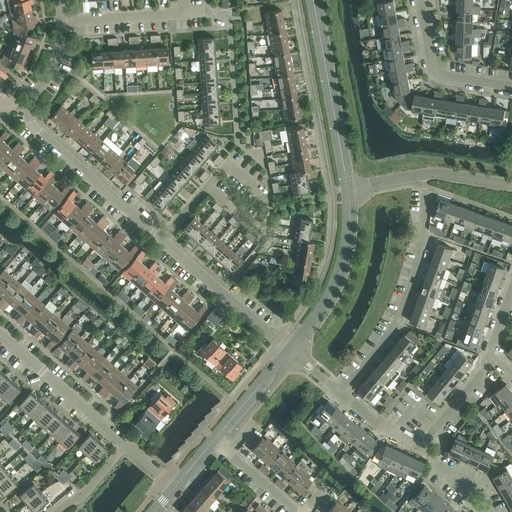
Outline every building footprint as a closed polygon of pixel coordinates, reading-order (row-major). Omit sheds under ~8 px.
[(7,0),(11,14),(31,10),(30,4),(32,3),(31,0),(7,0)] [(378,0),(378,3),(380,15),(396,12),(394,1),(393,1),(392,0),(378,0)] [(473,0),(457,0),(457,10),(480,10),(480,6),(473,6),(473,0)] [(15,30),(26,31),(26,29),(37,26),(35,15),(32,16),(31,10),(11,14),(15,30)] [(267,24),(283,21),(281,10),(265,13),(267,24)] [(480,10),(457,10),(457,21),(473,21),(473,14),(480,14),(480,10)] [(380,15),(382,26),(404,22),(404,18),(397,19),(396,12),(380,15)] [(283,21),(267,24),(269,35),(285,32),(283,21)] [(473,21),(457,21),(457,32),(480,33),(480,29),(473,29),(473,21)] [(382,26),(384,37),(400,35),(398,27),(405,26),(404,22),(382,26)] [(15,30),(9,46),(27,54),(29,49),(32,50),(36,39),(25,34),(26,32),(26,31),(15,30)] [(285,32),(269,35),(270,46),(287,43),(285,32)] [(480,33),(457,32),(457,44),(472,44),(472,37),(479,37),(480,33)] [(381,50),(386,49),(408,45),(408,40),(401,42),(400,35),(384,37),(378,39),(381,50)] [(199,50),(215,49),(215,38),(198,39),(199,50)] [(287,43),(270,46),(272,56),(289,53),(287,43)] [(472,44),(457,44),(456,56),(464,56),(464,60),(472,60),(472,56),(472,44)] [(388,60),(404,57),(403,50),(409,49),(408,45),(386,49),(388,60)] [(27,54),(9,46),(2,61),(11,69),(12,66),(23,70),(28,60),(25,59),(27,54)] [(157,66),(156,49),(145,50),(147,66),(157,66)] [(156,49),(157,66),(168,65),(167,49),(156,49)] [(199,61),(216,60),(215,49),(199,50),(199,61)] [(135,51),(136,67),(147,66),(145,50),(135,51)] [(125,68),(124,51),(113,52),(114,68),(125,68)] [(136,67),(135,51),(124,51),(125,68),(136,67)] [(102,53),(103,69),(114,68),(113,52),(102,53)] [(103,69),(102,53),(91,53),(92,70),(103,69)] [(289,53),(272,56),(274,67),(291,64),(289,53)] [(404,57),(388,60),(390,71),(413,67),(412,63),(405,64),(404,57)] [(200,72),(217,71),(216,60),(199,61),(200,72)] [(276,78),(293,75),(291,64),(274,67),(276,78)] [(413,67),(390,71),(392,82),(408,79),(406,72),(413,71),(413,67)] [(201,82),(217,81),(217,71),(200,72),(201,82)] [(293,75),(276,78),(278,88),(295,85),(293,75)] [(395,99),(401,104),(410,95),(410,91),(408,79),(392,82),(395,99)] [(201,93),(218,92),(217,81),(201,82),(201,93)] [(84,86),(80,83),(76,88),(80,91),(84,86)] [(295,85),(278,88),(280,99),(296,96),(295,85)] [(202,104),(219,103),(218,92),(201,93),(202,104)] [(426,97),(423,113),(422,118),(434,120),(435,114),(439,92),(434,92),(433,98),(426,97)] [(439,92),(435,114),(446,116),(449,101),(441,100),(442,93),(439,92)] [(93,103),(97,98),(93,94),(89,99),(93,103)] [(410,95),(401,104),(406,110),(423,113),(426,97),(414,95),(414,96),(410,95)] [(449,101),(446,116),(457,118),(461,96),(457,95),(456,102),(449,101)] [(296,96),(280,99),(282,110),(298,107),(296,96)] [(461,96),(457,118),(469,120),(471,105),(464,104),(465,97),(461,96)] [(471,105),(469,120),(480,122),(484,100),(479,99),(478,106),(471,105)] [(484,100),(480,122),(491,124),(494,109),(486,108),(488,101),(484,100)] [(203,115),(219,114),(219,103),(202,104),(203,115)] [(387,105),(383,110),(389,116),(393,112),(387,105)] [(59,125),(69,113),(61,106),(50,118),(59,125)] [(298,107),(282,110),(284,121),(300,118),(298,107)] [(105,114),(109,117),(114,112),(110,109),(105,114)] [(494,109),(491,124),(493,124),(492,126),(494,129),(498,129),(501,128),(501,126),(507,127),(509,112),(505,111),(494,109)] [(69,113),(59,125),(67,133),(78,120),(69,113)] [(219,114),(203,115),(203,126),(220,125),(219,114)] [(392,114),(390,116),(396,123),(399,120),(392,114)] [(78,120),(67,133),(75,140),(86,127),(78,120)] [(122,128),(125,131),(130,126),(126,123),(122,128)] [(129,134),(132,131),(133,129),(130,126),(125,131),(129,134)] [(86,127),(75,140),(83,147),(94,134),(86,127)] [(288,141),(304,138),(302,127),(286,130),(288,141)] [(0,153),(7,145),(3,141),(9,134),(5,131),(0,136),(0,153)] [(94,134),(83,147),(91,154),(102,141),(94,134)] [(495,138),(494,144),(504,145),(506,135),(499,134),(499,139),(495,138)] [(198,143),(211,154),(218,146),(205,135),(198,143)] [(138,142),(141,145),(146,140),(142,137),(138,142)] [(290,152),(306,149),(304,138),(288,141),(290,152)] [(150,144),(146,140),(141,145),(145,149),(150,144)] [(102,141),(91,154),(99,161),(110,148),(102,141)] [(7,145),(0,153),(0,165),(2,168),(21,145),(18,142),(12,149),(7,145)] [(211,154),(198,143),(191,151),(204,162),(211,154)] [(21,145),(2,168),(10,175),(24,159),(19,155),(25,148),(21,145)] [(164,147),(160,152),(166,157),(170,153),(164,147)] [(110,148),(99,161),(107,168),(118,156),(110,148)] [(292,163),(308,160),(306,149),(290,152),(292,163)] [(204,162),(191,151),(184,159),(197,171),(204,162)] [(24,159),(10,175),(18,182),(38,159),(34,156),(28,163),(24,159)] [(115,175),(126,163),(118,156),(107,168),(115,175)] [(152,159),(157,164),(161,160),(156,156),(152,159)] [(131,157),(126,163),(115,175),(124,182),(139,165),(131,157)] [(38,159),(18,182),(27,189),(40,174),(35,169),(41,163),(38,159)] [(157,164),(152,159),(149,163),(154,168),(157,164)] [(184,159),(177,168),(189,179),(197,171),(184,159)] [(289,174),(310,170),(308,160),(292,163),(294,173),(289,174)] [(170,176),(182,187),(189,179),(177,168),(170,176)] [(291,185),(307,182),(305,172),(310,171),(310,170),(289,174),(291,185)] [(27,189),(35,196),(54,174),(50,171),(44,177),(40,174),(27,189)] [(138,176),(143,180),(146,176),(141,172),(138,176)] [(35,196),(43,204),(56,188),(51,184),(57,177),(54,174),(35,196)] [(143,180),(138,176),(135,179),(140,184),(143,180)] [(182,187),(170,176),(163,184),(175,195),(182,187)] [(307,182),(291,185),(293,196),(309,193),(307,182)] [(155,192),(168,203),(175,195),(163,184),(155,192)] [(56,188),(43,204),(51,210),(70,188),(67,185),(61,192),(56,188)] [(62,221),(76,205),(71,201),(77,194),(73,191),(54,213),(62,221)] [(168,203),(155,192),(148,201),(161,212),(168,203)] [(446,219),(451,204),(441,200),(440,203),(435,201),(430,216),(435,218),(436,215),(446,219)] [(76,205),(62,221),(70,228),(90,206),(86,202),(80,209),(76,205)] [(215,210),(220,205),(216,202),(211,207),(215,210)] [(451,204),(446,219),(455,222),(460,207),(451,204)] [(220,205),(215,210),(219,213),(223,208),(220,205)] [(79,235),(92,219),(87,215),(93,209),(90,206),(70,228),(79,235)] [(460,207),(455,222),(465,226),(470,210),(460,207)] [(470,210),(465,226),(474,229),(479,214),(470,210)] [(479,214),(474,229),(484,232),(489,217),(479,214)] [(92,219),(79,235),(87,242),(106,220),(102,217),(96,224),(92,219)] [(489,217),(484,232),(493,236),(499,221),(489,217)] [(50,234),(57,225),(48,218),(41,227),(50,234)] [(191,238),(202,226),(193,218),(182,231),(191,238)] [(294,229),(310,232),(312,221),(296,218),(294,229)] [(106,220),(87,242),(95,249),(108,234),(103,230),(109,223),(106,220)] [(499,221),(493,236),(503,239),(509,224),(499,221)] [(511,225),(509,224),(503,239),(511,242),(511,225)] [(202,226),(191,238),(199,245),(210,233),(202,226)] [(292,240),(313,244),(314,243),(309,242),(310,232),(294,229),(292,240)] [(248,238),(252,233),(248,230),(244,235),(248,238)] [(108,234),(95,249),(103,256),(122,234),(119,231),(113,238),(108,234)] [(210,233),(199,245),(207,252),(218,240),(210,233)] [(252,233),(248,238),(251,242),(256,236),(252,233)] [(122,234),(103,256),(111,263),(124,248),(120,244),(126,237),(122,234)] [(218,240),(207,252),(215,259),(226,247),(218,240)] [(295,251),(312,254),(313,244),(292,240),(296,241),(295,251)] [(270,246),(265,242),(261,245),(266,250),(270,246)] [(124,248),(111,263),(119,270),(138,248),(135,245),(129,252),(124,248)] [(434,255),(449,260),(453,250),(438,245),(434,255)] [(7,246),(4,251),(11,255),(14,250),(10,247),(7,246)] [(226,247),(215,259),(223,267),(234,254),(226,247)] [(131,281),(144,265),(140,261),(145,254),(142,251),(122,273),(131,281)] [(293,262),(310,265),(312,254),(295,251),(293,262)] [(234,254),(223,267),(232,274),(243,262),(234,254)] [(431,264),(446,270),(449,260),(434,255),(431,264)] [(32,262),(30,264),(35,268),(39,264),(40,262),(39,262),(36,258),(32,262)] [(253,262),(258,266),(261,262),(256,258),(253,262)] [(90,262),(85,268),(89,271),(92,267),(94,265),(90,262)] [(258,266),(253,262),(249,265),(254,270),(258,266)] [(291,273),(308,276),(310,265),(293,262),(291,273)] [(144,265),(131,281),(139,288),(158,266),(155,263),(149,269),(144,265)] [(35,268),(34,269),(41,274),(43,272),(45,269),(39,264),(35,268)] [(427,274),(443,279),(446,270),(431,264),(427,274)] [(487,274),(502,279),(505,269),(490,264),(487,274)] [(158,266),(139,288),(147,295),(161,280),(156,275),(162,269),(158,266)] [(92,267),(89,271),(94,276),(97,272),(92,267)] [(0,291),(11,279),(3,271),(0,274),(0,291)] [(308,276),(291,273),(289,284),(306,287),(308,276)] [(424,283),(439,289),(443,279),(427,274),(424,283)] [(483,283),(498,289),(502,279),(487,274),(483,283)] [(48,276),(45,279),(49,283),(52,280),(53,279),(48,275),(48,276)] [(161,280),(147,295),(155,302),(174,280),(171,277),(165,284),(161,280)] [(0,307),(0,308),(19,286),(11,279),(0,291),(0,295),(3,298),(0,300),(0,307)] [(174,280),(155,302),(164,309),(177,294),(172,290),(178,283),(174,280)] [(420,293),(436,299),(439,289),(424,283),(420,293)] [(480,293),(495,298),(498,289),(483,283),(480,293)] [(14,308),(28,293),(19,286),(0,308),(4,311),(10,304),(14,308)] [(177,294),(164,309),(172,316),(191,294),(187,291),(181,298),(177,294)] [(16,322),(36,300),(28,293),(14,308),(19,312),(13,319),(16,322)] [(417,303),(432,308),(436,299),(420,293),(417,303)] [(476,303),(491,308),(495,298),(480,293),(476,303)] [(172,316),(180,323),(193,308),(188,304),(194,297),(191,294),(172,316)] [(79,299),(73,306),(81,313),(87,306),(79,299)] [(30,322),(44,307),(36,300),(16,322),(20,325),(26,318),(30,322)] [(414,312),(429,318),(432,308),(417,303),(414,312)] [(491,308),(476,303),(473,312),(468,310),(467,310),(488,318),(491,308)] [(134,310),(143,316),(146,311),(138,305),(134,310)] [(193,308),(180,323),(188,330),(207,308),(203,305),(197,312),(193,308)] [(33,336),(52,314),(44,307),(30,322),(35,326),(29,333),(33,336)] [(208,318),(216,325),(224,316),(216,308),(208,318)] [(268,308),(260,316),(277,332),(284,324),(268,308)] [(469,322),(484,327),(488,318),(467,310),(464,319),(469,321),(469,322)] [(89,313),(86,316),(93,322),(96,318),(96,317),(90,312),(89,313)] [(429,318),(414,312),(410,322),(425,328),(429,318)] [(47,336),(60,321),(52,314),(33,336),(36,339),(42,332),(47,336)] [(60,321),(47,336),(51,340),(45,347),(49,351),(68,328),(60,321)] [(466,331),(481,337),(484,327),(469,322),(466,331)] [(62,349),(66,354),(80,338),(71,331),(52,353),(56,356),(62,349)] [(481,337),(466,331),(462,341),(477,347),(481,337)] [(409,332),(406,336),(405,335),(398,343),(410,354),(417,345),(414,343),(417,339),(409,332)] [(69,368),(88,345),(80,338),(66,354),(71,358),(65,364),(69,368)] [(121,340),(118,343),(124,349),(127,346),(128,344),(122,339),(121,340)] [(216,367),(228,353),(213,340),(208,345),(207,343),(199,352),(216,367)] [(391,351),(404,362),(410,354),(398,343),(391,351)] [(83,368),(96,352),(88,345),(69,368),(72,371),(78,364),(83,368)] [(129,348),(125,352),(130,356),(134,352),(129,348)] [(454,362),(466,372),(473,364),(478,355),(464,350),(454,362)] [(404,362),(391,351),(385,359),(397,369),(398,369),(404,362)] [(85,382),(104,360),(96,352),(83,368),(87,372),(81,379),(85,382)] [(228,353),(216,367),(233,382),(240,373),(238,371),(243,366),(228,353)] [(252,356),(249,361),(254,365),(257,360),(252,356)] [(378,367),(394,380),(401,372),(398,369),(397,369),(385,359),(378,367)] [(99,382),(112,367),(104,360),(85,382),(88,385),(94,378),(99,382)] [(431,361),(427,366),(431,369),(435,365),(431,361)] [(448,370),(460,380),(466,372),(454,362),(448,370)] [(416,364),(413,369),(417,372),(421,368),(416,364)] [(112,367),(99,382),(104,386),(98,393),(101,396),(120,374),(112,367)] [(384,385),(388,387),(394,380),(378,367),(372,375),(384,385)] [(441,378),(453,388),(460,380),(448,370),(441,378)] [(110,392),(115,396),(128,381),(120,374),(101,396),(104,399),(110,392)] [(0,379),(0,396),(13,382),(5,375),(0,379)] [(384,385),(372,375),(365,382),(378,393),(384,385)] [(453,388),(441,378),(435,385),(446,395),(453,388)] [(508,383),(503,379),(495,386),(499,390),(489,398),(496,406),(500,403),(511,393),(511,392),(506,384),(508,383)] [(128,381),(115,396),(120,400),(114,407),(117,410),(137,388),(128,381)] [(13,382),(0,396),(8,404),(21,389),(13,382)] [(378,393),(365,382),(358,391),(360,392),(366,397),(371,401),(378,393)] [(150,398),(158,389),(153,385),(145,394),(150,398)] [(446,395),(435,385),(428,394),(440,403),(446,395)] [(26,414),(39,399),(30,392),(18,406),(26,414)] [(360,392),(357,395),(364,400),(366,397),(361,393),(360,392)] [(511,393),(500,403),(506,411),(511,406),(511,393)] [(147,409),(160,420),(175,404),(167,396),(165,398),(160,394),(147,409)] [(39,399),(26,414),(34,421),(47,407),(39,399)] [(325,421),(336,409),(328,402),(317,415),(325,421)] [(47,407),(34,421),(42,428),(55,414),(47,407)] [(160,420),(147,409),(134,424),(139,428),(137,430),(145,437),(160,420)] [(336,409),(325,421),(333,428),(344,415),(336,409)] [(55,414),(42,428),(50,435),(63,421),(55,414)] [(344,415),(333,428),(341,434),(352,422),(344,415)] [(481,418),(477,421),(473,428),(477,430),(480,425),(484,422),(481,418)] [(0,427),(0,429),(6,436),(14,428),(7,421),(0,427)] [(63,421),(50,435),(58,442),(71,428),(63,421)] [(352,422),(341,434),(341,435),(338,438),(346,445),(349,441),(360,428),(352,422)] [(71,428),(58,442),(66,449),(79,435),(71,428)] [(360,428),(349,441),(357,447),(367,435),(360,428)] [(86,455),(98,441),(90,434),(77,448),(86,455)] [(449,454),(459,458),(468,439),(459,434),(457,439),(456,439),(449,454)] [(491,446),(493,442),(497,439),(494,434),(489,438),(490,438),(488,444),(491,446)] [(376,442),(367,435),(357,447),(353,452),(365,461),(371,454),(367,452),(376,442)] [(26,439),(25,440),(21,436),(17,439),(21,443),(25,447),(29,443),(26,439)] [(259,458),(272,443),(266,438),(264,440),(262,438),(255,446),(252,443),(248,447),(259,458)] [(328,450),(331,447),(334,443),(330,439),(327,442),(326,443),(327,444),(325,446),(328,450)] [(468,462),(475,448),(466,444),(468,439),(459,458),(468,462)] [(98,441),(86,455),(94,463),(106,448),(98,441)] [(25,447),(28,451),(32,454),(35,451),(32,447),(33,447),(29,443),(25,447)] [(272,443),(259,458),(268,465),(278,452),(276,450),(277,448),(272,443)] [(331,447),(328,450),(332,453),(334,450),(338,446),(334,443),(331,447)] [(372,460),(377,463),(376,466),(384,470),(388,465),(394,450),(385,446),(382,452),(377,450),(372,460)] [(475,448),(468,462),(478,467),(484,452),(475,448)] [(396,472),(404,455),(394,450),(388,465),(384,470),(394,474),(396,472)] [(35,451),(32,454),(37,459),(40,462),(44,458),(41,455),(40,456),(35,451)] [(278,452),(268,465),(276,472),(288,457),(283,453),(281,455),(278,452)] [(484,452),(478,467),(487,471),(494,456),(484,452)] [(396,472),(394,474),(404,479),(407,473),(413,459),(404,455),(396,472)] [(288,457),(276,472),(284,479),(294,467),(292,464),(294,462),(288,457)] [(413,459),(407,473),(407,474),(404,479),(413,483),(415,477),(416,478),(423,463),(413,459)] [(208,477),(222,490),(227,484),(233,488),(235,486),(229,480),(231,478),(233,475),(222,465),(215,474),(213,472),(208,477)] [(294,467),(284,479),(292,486),(304,472),(299,467),(297,469),(294,467)] [(0,484),(10,476),(3,468),(0,470),(0,484)] [(63,469),(59,474),(56,478),(63,484),(70,476),(63,469)] [(499,487),(511,479),(511,477),(508,470),(494,478),(499,487)] [(304,472),(292,486),(304,496),(308,492),(305,489),(311,481),(308,479),(310,477),(304,472)] [(10,476),(0,484),(0,493),(3,497),(17,484),(10,476)] [(203,487),(215,498),(222,490),(208,477),(203,483),(205,485),(203,487)] [(504,496),(511,491),(511,479),(499,487),(504,496)] [(25,505),(40,492),(33,484),(18,496),(25,505)] [(420,485),(412,494),(415,496),(423,487),(420,485)] [(424,486),(423,487),(415,496),(414,498),(412,497),(408,502),(417,510),(418,509),(432,493),(424,486)] [(194,494),(208,506),(215,498),(203,487),(200,490),(198,488),(194,494)] [(381,499),(385,503),(393,494),(389,491),(381,499)] [(40,492),(25,505),(31,511),(33,511),(47,501),(40,492)] [(243,500),(242,501),(233,493),(230,496),(239,505),(242,508),(246,504),(243,500)] [(421,511),(429,511),(440,500),(432,493),(418,509),(421,511)] [(202,511),(208,506),(194,494),(189,499),(191,501),(189,504),(198,511),(202,511)] [(393,494),(385,503),(389,507),(397,498),(393,494)] [(440,500),(429,511),(442,511),(447,506),(440,500)] [(321,511),(341,511),(345,508),(340,503),(338,505),(335,502),(328,510),(325,507),(322,504),(318,509),(321,511)]
